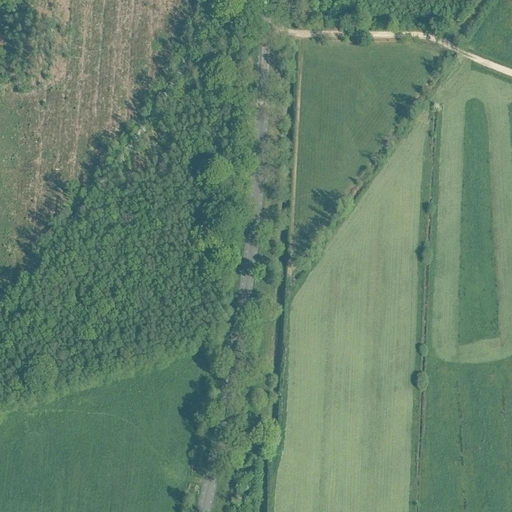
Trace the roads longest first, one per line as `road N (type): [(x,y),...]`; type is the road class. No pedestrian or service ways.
road 1 (secondary): [(202,511),(246,300),(268,0)]
road 2 (track): [(267,32),(429,36),(511,72)]
